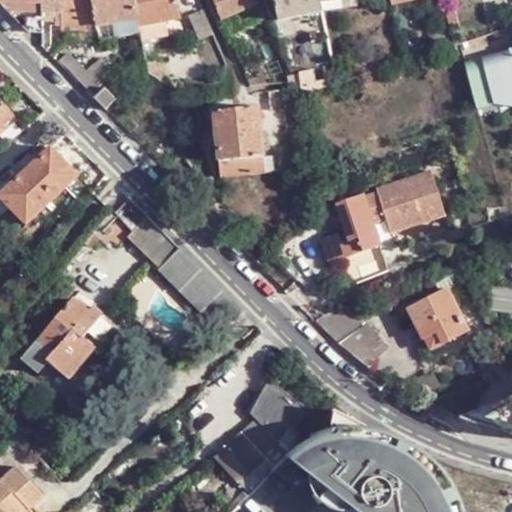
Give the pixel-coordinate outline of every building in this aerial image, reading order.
[(0,0),(0,4),(29,34),(44,35),(44,23),(44,14),(43,0),(0,0)] [(43,0),(44,14),(56,13),(56,27),(63,27),(63,0),(43,0)] [(92,0),(63,0),(63,27),(63,30),(101,30),(100,25),(97,25),(92,0)] [(92,0),(97,25),(100,25),(140,20),(136,0),(92,0)] [(136,0),(140,20),(141,27),(181,20),(177,0),(136,0)] [(214,0),(223,20),(257,3),(256,0),(214,0)] [(275,0),(281,23),(325,14),(323,3),(321,0),(275,0)] [(217,36),(207,12),(192,19),(201,43),(217,36)] [(100,25),(101,30),(102,37),(142,32),(141,27),(140,20),(100,25)] [(154,37),(143,39),(145,50),(149,75),(156,79),(158,76),(159,72),(160,69),(154,37)] [(511,47),(462,60),(477,116),(511,106),(511,47)] [(64,48),(53,58),(60,65),(71,55),(64,48)] [(115,75),(116,75),(104,60),(89,74),(71,55),(60,65),(68,74),(91,96),(115,75)] [(290,75),(291,84),(292,90),(294,89),(301,88),(298,74),(290,75)] [(248,82),(251,89),(267,84),(266,76),(248,82)] [(107,91),(96,101),(107,112),(108,113),(116,104),(118,102),(107,91)] [(0,126),(13,115),(0,99),(0,126)] [(216,113),(221,163),(265,158),(260,109),(216,113)] [(28,226),(80,177),(52,147),(0,197),(28,226)] [(365,194),(339,203),(347,230),(324,238),(332,262),(382,246),(374,222),(388,217),(394,232),(448,214),(434,172),(379,190),(380,191),(366,196),(365,194)] [(163,271),(183,251),(149,217),(130,239),(163,271)] [(222,337),(245,315),(231,301),(183,251),(163,271),(161,274),(222,337)] [(469,281),(460,263),(432,277),(441,294),(451,290),(469,281)] [(471,332),(451,290),(441,294),(412,309),(425,339),(428,338),(440,332),(446,344),(471,332)] [(85,343),(104,319),(96,311),(89,319),(73,305),(39,345),(53,357),(47,365),(71,383),(96,353),(85,343)] [(327,332),(354,357),(365,347),(350,312),(327,332)] [(433,350),(446,344),(440,332),(428,338),(433,350)] [(511,375),(502,381),(494,389),(485,403),(481,419),(499,420),(499,419),(500,416),(503,412),(505,410),(508,408),(511,408),(511,407),(511,375)] [(278,446),(279,445),(306,412),(265,377),(251,415),(257,421),(278,446)] [(511,407),(511,408),(508,408),(505,410),(503,412),(500,416),(499,419),(499,420),(500,426),(504,431),(509,434),(511,434),(511,407)] [(335,415),(329,439),(343,436),(358,435),(367,436),(367,431),(356,425),(335,415)] [(244,433),(265,458),(278,446),(257,421),(244,433)] [(248,474),(265,458),(244,433),(226,449),(248,474)] [(300,452),(288,461),(308,476),(311,479),(353,511),(456,511),(454,505),(447,493),(439,481),(430,471),(418,461),(405,452),(392,446),(394,443),(382,439),(367,436),(358,435),(343,436),(329,439),(327,439),(313,445),(300,452)] [(276,470),(289,457),(279,445),(278,446),(265,458),(276,470)] [(32,511),(48,498),(20,467),(0,485),(0,511),(26,511),(30,509),(32,511)] [(353,511),(311,479),(311,486),(312,488),(315,497),(320,505),(328,511),(353,511)]
